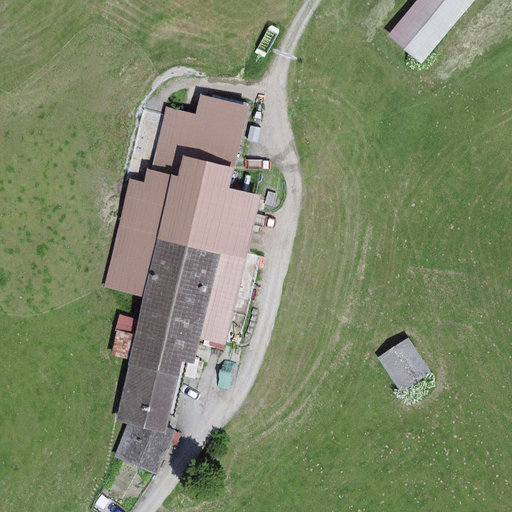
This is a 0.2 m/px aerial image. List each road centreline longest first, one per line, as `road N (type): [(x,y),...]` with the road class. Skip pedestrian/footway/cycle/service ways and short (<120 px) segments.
road 1 (unclassified): [(148,511),(236,388),(256,346),(295,197)]
road 2 (track): [(295,197),(277,93),(314,0)]
